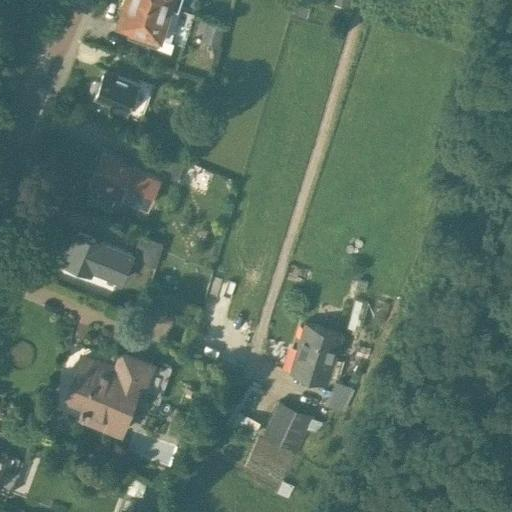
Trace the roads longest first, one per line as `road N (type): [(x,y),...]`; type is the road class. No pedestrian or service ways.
road 1 (track): [(160,511),(250,360),(361,0)]
road 2 (secondary): [(0,187),(61,36)]
